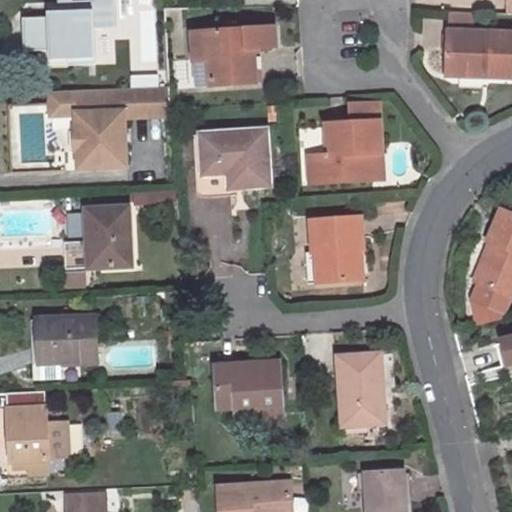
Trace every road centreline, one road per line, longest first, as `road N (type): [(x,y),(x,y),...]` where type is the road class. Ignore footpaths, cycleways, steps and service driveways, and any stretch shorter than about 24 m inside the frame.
road 1 (residential): [(473,511),(414,321)]
road 2 (residential): [(414,321),(222,319)]
road 3 (residential): [(414,321),(424,236),(465,167)]
road 4 (residential): [(465,167),(360,40)]
